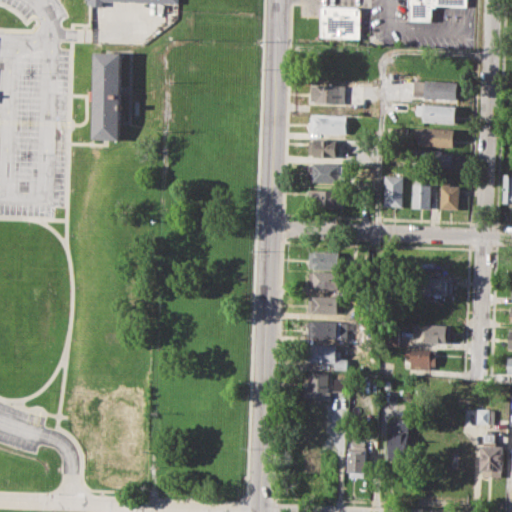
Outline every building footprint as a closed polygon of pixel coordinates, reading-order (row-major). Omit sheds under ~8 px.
[(409,19),(410,4),(407,4),(407,0),(466,0),(466,5),(436,3),(435,7),(431,7),(430,20),(409,19)] [(320,5),(319,36),(358,37),(359,7),(320,5)] [(94,51),(93,94),(91,138),(105,138),(118,139),(118,121),(120,87),(121,52),(107,52),(94,51)] [(312,51),(346,53),(345,71),(311,70),(312,51)] [(367,67),(380,68),(379,82),(366,81),(367,67)] [(413,78),(457,81),(456,99),(421,97),(421,90),(412,90),(413,78)] [(310,83),(345,85),(344,103),(310,102),(310,83)] [(417,102),(457,105),(456,123),(422,121),(423,113),(417,112),(417,102)] [(310,114),(345,115),(345,123),(349,124),(348,134),(309,132),(310,114)] [(414,125),(455,128),(454,146),(420,143),(420,138),(413,137),(414,125)] [(309,138),(345,140),(344,158),(308,155),(309,138)] [(422,150),(452,152),(450,169),(421,167),(422,150)] [(309,161),(342,163),(341,183),(308,181),(309,161)] [(385,172),(404,173),(403,206),(384,205),(385,172)] [(505,172),(511,172),(511,202),(503,202),(505,172)] [(413,179),(424,180),(424,184),(431,184),(430,208),(412,207),(413,179)] [(441,180),(451,181),(450,185),(461,185),(460,209),(439,208),(441,180)] [(307,187),(337,189),(336,194),(343,194),(342,207),(306,205),(307,187)] [(311,250),(345,252),(344,269),(310,267),(311,250)] [(310,271),(345,273),(344,289),(309,288),(310,271)] [(420,276),(451,277),(451,293),(419,291),(420,276)] [(310,294),(341,296),(340,313),(309,311),(310,294)] [(418,301),(451,302),(450,318),(417,317),(418,301)] [(310,318),(338,320),(338,325),(344,325),(344,338),(309,336),(310,318)] [(427,324),(450,325),(449,341),(426,341),(427,324)] [(385,331),(399,332),(399,343),(385,343),(385,331)] [(308,343),(336,344),(336,349),(345,350),(344,361),(307,360),(308,343)] [(404,348),(435,350),(434,364),(430,364),(430,368),(410,367),(410,359),(407,358),(407,355),(404,355),(404,348)] [(310,371),(327,372),(326,391),(330,391),(329,398),(305,397),(306,379),(310,379),(310,371)] [(359,376),(375,377),(374,391),(358,390),(359,376)] [(333,377),(346,377),(346,390),(332,389),(333,377)] [(74,403),(137,404),(135,470),(109,470),(110,429),(74,429),(74,403)] [(477,407),(489,408),(489,423),(476,423),(477,407)] [(391,420),(408,420),(407,452),(387,451),(388,429),(391,429),(391,420)] [(484,433),(495,433),(495,445),(503,445),(503,475),(481,474),(481,444),(484,444),(484,433)] [(348,472),(348,446),(352,446),(352,437),(359,437),(359,441),(366,441),(366,472),(348,472)] [(298,442),(322,443),(320,467),(315,466),(315,470),(311,470),(311,475),(300,474),(301,470),(297,470),(298,442)]
